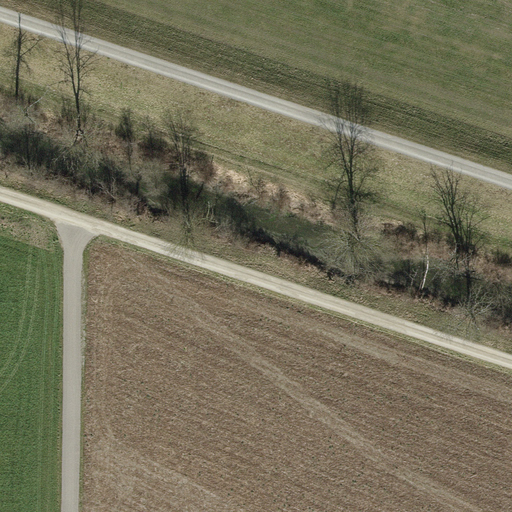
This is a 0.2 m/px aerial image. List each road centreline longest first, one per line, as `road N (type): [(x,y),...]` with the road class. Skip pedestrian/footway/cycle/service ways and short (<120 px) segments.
road 1 (track): [(0,14),(511,187)]
road 2 (track): [(0,196),(511,363)]
road 3 (track): [(75,220),(72,511)]
